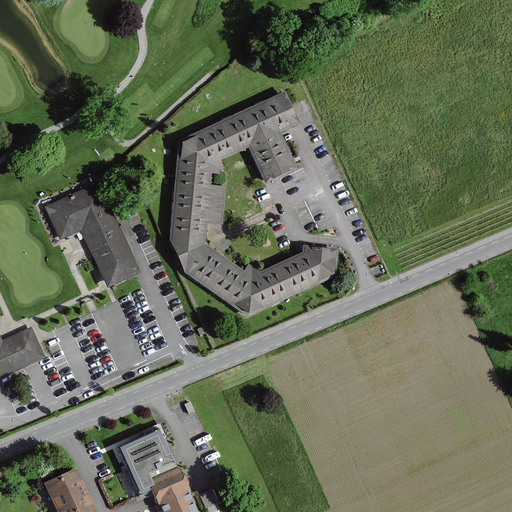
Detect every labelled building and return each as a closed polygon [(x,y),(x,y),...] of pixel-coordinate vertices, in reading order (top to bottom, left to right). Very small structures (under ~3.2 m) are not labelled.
[(255,287),(244,287),(244,280),(202,251),(204,226),(221,228),(223,195),(207,193),(207,177),(205,174),(207,165),(216,165),(251,149),(264,185),(291,173),(277,139),(295,130),(283,102),(182,151),(173,250),(185,274),(247,317),(332,278),(332,256),(307,254),(306,261),(300,265),(297,261),(286,265),(255,282),(255,287)] [(79,232),(105,289),(138,275),(97,183),(43,208),(58,241),(79,232)] [(0,375),(40,357),(28,330),(0,343),(0,375)] [(152,492),(155,498),(158,497),(161,504),(164,510),(165,511),(198,511),(189,492),(178,468),(160,430),(119,449),(140,494),(151,489),(152,492)] [(94,511),(75,470),(47,483),(60,511),(94,511)]
